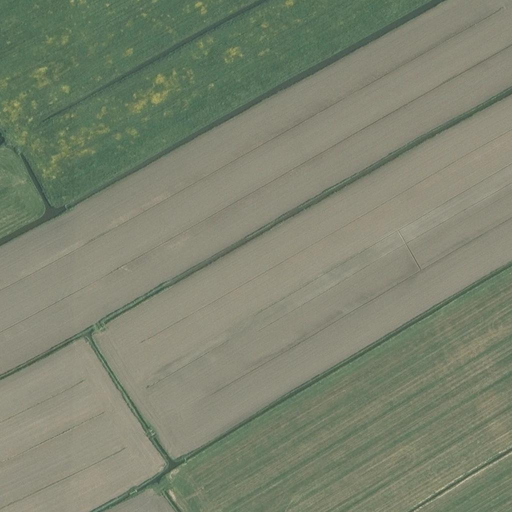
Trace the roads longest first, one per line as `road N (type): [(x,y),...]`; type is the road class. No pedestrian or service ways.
road 1 (track): [(469,0),(0,255)]
road 2 (track): [(115,456),(177,421),(204,416),(511,236)]
road 3 (track): [(64,480),(115,456),(140,502),(176,481),(209,503)]
